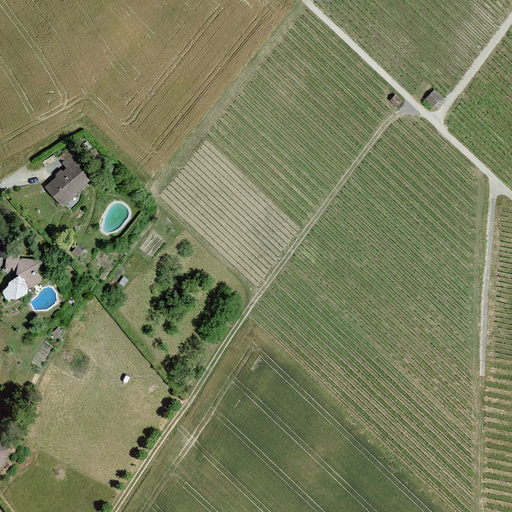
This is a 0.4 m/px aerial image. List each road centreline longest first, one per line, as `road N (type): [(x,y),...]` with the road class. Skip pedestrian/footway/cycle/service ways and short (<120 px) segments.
road 1 (track): [(418,105),(392,116),(256,298),(118,511)]
road 2 (track): [(511,18),(435,121),(308,0)]
road 3 (track): [(494,177),(482,374)]
